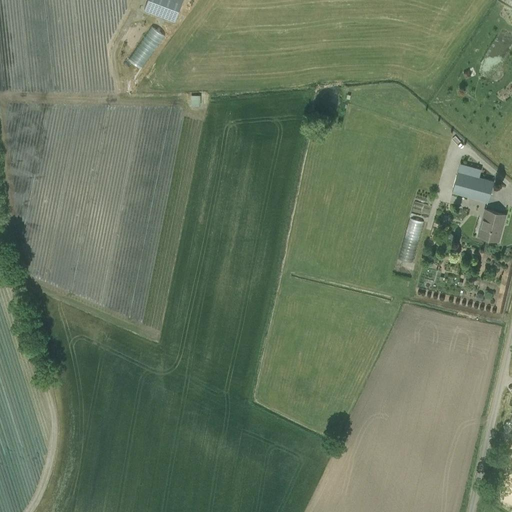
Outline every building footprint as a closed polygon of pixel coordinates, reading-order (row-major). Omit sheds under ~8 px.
[(129,17),(128,0),(118,0),(119,17),(129,17)] [(147,0),(143,10),(174,22),(182,0),(147,0)] [(131,61),(145,71),(169,38),(154,28),(131,61)] [(103,85),(110,84),(107,60),(96,62),(100,90),(103,89),(103,85)] [(191,106),(199,106),(199,95),(191,96),(191,106)] [(457,171),(452,192),(458,194),(468,196),(478,199),(487,202),(493,181),(483,179),(479,177),(481,170),(473,167),(459,164),(457,171)] [(500,223),(502,224),(505,215),(484,209),(477,235),(498,241),(498,240),(496,240),(499,228),(500,223)] [(416,268),(428,224),(415,220),(403,265),(416,268)] [(449,232),(445,236),(451,242),(455,238),(449,232)]
